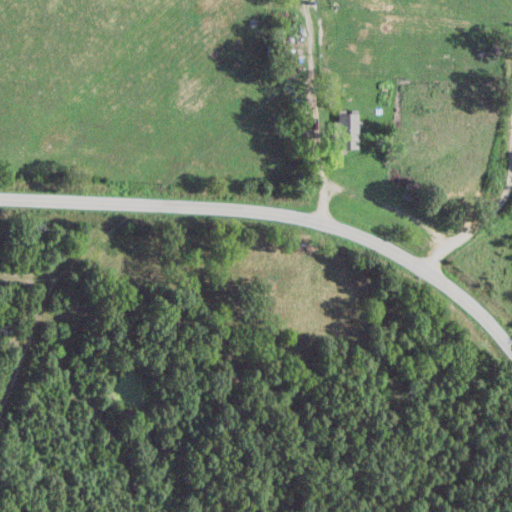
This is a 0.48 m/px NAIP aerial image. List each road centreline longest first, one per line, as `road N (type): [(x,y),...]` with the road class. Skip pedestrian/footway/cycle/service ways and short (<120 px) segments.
road 1 (tertiary): [(511,401),(468,299),(423,270),(316,227),(214,213),(0,208)]
road 2 (residential): [(423,270),(504,193),(511,130)]
